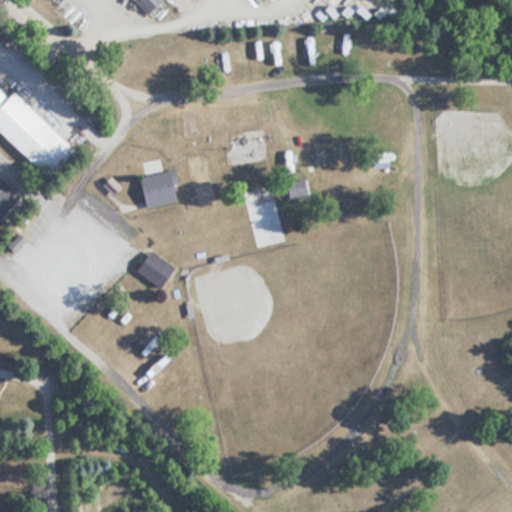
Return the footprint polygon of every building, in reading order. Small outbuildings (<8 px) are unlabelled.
[(0,137),(36,172),(63,144),(6,90),(2,95),(0,93),(0,137)] [(261,131),(228,131),(228,161),(262,160),(261,131)] [(370,152),(370,163),(390,163),(390,152),(370,152)] [(173,201),(167,170),(132,177),(139,208),(173,201)] [(281,183),(285,201),(308,196),(303,178),(281,183)] [(0,211),(15,195),(0,180),(0,211)] [(130,270),(153,287),(167,267),(144,250),(130,270)]
